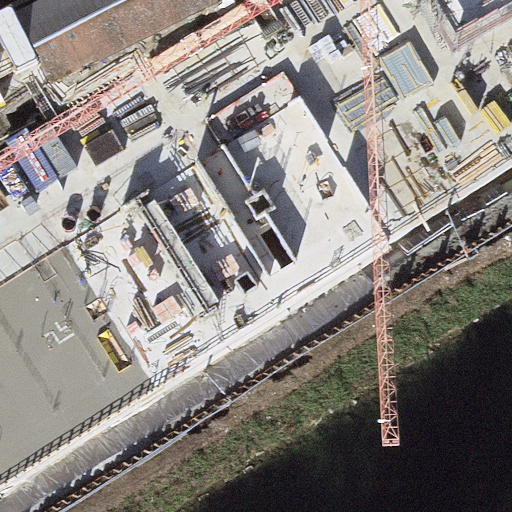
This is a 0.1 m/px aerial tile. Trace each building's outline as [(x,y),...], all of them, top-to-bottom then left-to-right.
[(0,0),(0,76),(32,60),(2,0),(0,0)] [(36,0),(14,12),(48,80),(93,56),(203,0),(36,0)] [(470,98),(511,73),(511,0),(505,0),(436,40),(470,98)] [(93,56),(48,80),(116,206),(162,179),(93,56)] [(511,205),(478,128),(382,169),(428,273),(511,237),(511,205)]
